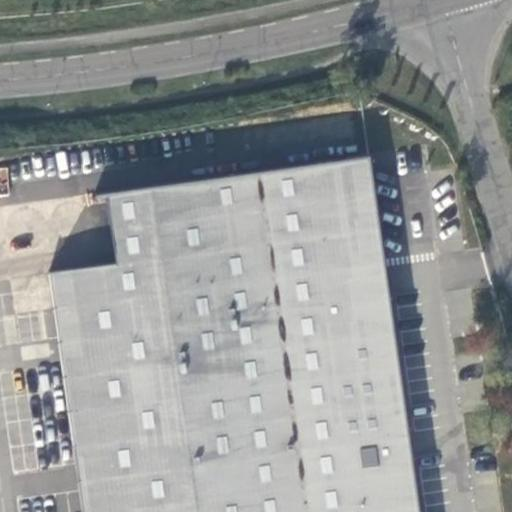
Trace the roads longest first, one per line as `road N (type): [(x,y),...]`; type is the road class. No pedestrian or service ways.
road 1 (secondary): [(0,82),(170,63),(445,2)]
road 2 (unknown): [(441,511),(394,194)]
road 3 (unclassified): [(445,2),(511,235)]
